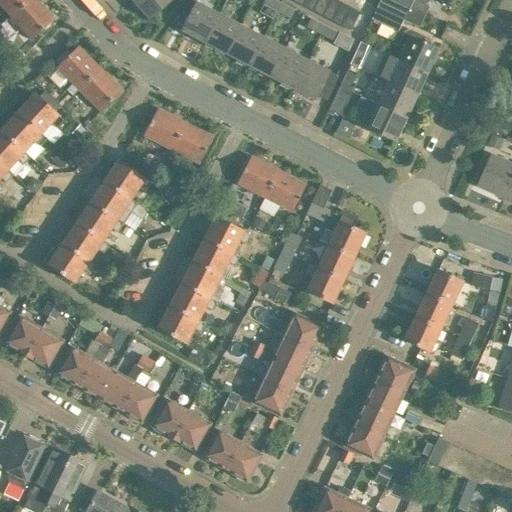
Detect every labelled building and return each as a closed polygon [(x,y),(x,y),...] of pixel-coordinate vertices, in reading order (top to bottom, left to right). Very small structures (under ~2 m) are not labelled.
[(0,0),(0,4),(10,16),(28,0),(0,0)] [(36,0),(28,0),(10,16),(31,39),(54,19),(36,0)] [(133,0),(132,1),(149,20),(171,0),(133,0)] [(263,0),(261,5),(276,13),(281,3),(275,0),(263,0)] [(304,0),(302,6),(311,11),(317,0),(304,0)] [(317,0),(311,11),(321,16),(329,0),(317,0)] [(329,0),(321,16),(331,21),(340,2),(335,0),(329,0)] [(390,0),(379,0),(376,8),(404,20),(409,9),(390,0)] [(390,0),(409,9),(412,0),(390,0)] [(181,31),(204,43),(219,15),(196,2),(181,31)] [(331,21),(340,26),(350,7),(340,2),(331,21)] [(281,3),(276,13),(290,20),(295,10),(281,3)] [(350,7),(340,26),(350,31),(360,12),(350,7)] [(404,20),(376,8),(371,20),(398,33),(404,20)] [(204,43),(226,54),(241,26),(219,15),(204,43)] [(306,28),(320,35),(325,26),(310,18),(306,28)] [(226,54),(248,66),(263,37),(241,26),(226,54)] [(325,26),(320,35),(334,43),(339,33),(325,26)] [(393,42),(387,55),(427,73),(438,50),(424,43),(427,36),(411,29),(409,32),(406,30),(399,45),(393,42)] [(342,34),(336,46),(347,51),(353,40),(342,34)] [(248,66),(270,77),(285,49),(263,37),(248,66)] [(349,65),(358,70),(370,47),(360,42),(349,65)] [(56,68),(78,90),(100,69),(78,46),(56,68)] [(270,77),(292,89),(307,60),(285,49),(270,77)] [(377,77),(386,82),(417,96),(427,73),(387,55),(377,77)] [(307,60),(292,89),(314,100),(329,72),(307,60)] [(100,69),(78,90),(100,112),(122,91),(100,69)] [(348,70),(341,84),(349,88),(356,74),(348,70)] [(386,82),(376,104),(406,118),(417,96),(386,82)] [(352,89),(349,88),(341,84),(328,110),(340,116),(352,89)] [(34,94),(18,112),(41,134),(51,124),(56,128),(63,121),(34,94)] [(406,118),(376,104),(360,97),(355,107),(362,110),(367,124),(365,127),(395,141),(406,118)] [(511,101),(500,124),(511,129),(511,101)] [(143,136),(171,150),(185,123),(157,109),(143,136)] [(18,112),(1,130),(24,152),(34,142),(40,147),(47,139),(41,134),(18,112)] [(185,123),(171,150),(198,164),(212,137),(185,123)] [(81,129),(73,137),(86,149),(94,141),(81,129)] [(1,130),(0,130),(0,163),(8,170),(17,160),(23,165),(30,157),(24,152),(1,130)] [(491,135),(486,146),(498,151),(503,140),(491,135)] [(69,159),(79,168),(85,158),(77,150),(69,159)] [(148,167),(159,173),(166,158),(155,153),(148,167)] [(475,186),(504,199),(511,182),(511,163),(490,154),(475,186)] [(67,173),(74,172),(78,168),(65,157),(58,165),(67,173)] [(117,160),(104,181),(131,199),(138,188),(144,192),(148,186),(156,192),(164,181),(129,157),(124,165),(117,160)] [(236,184),(264,198),(278,171),(250,157),(236,184)] [(0,163),(0,178),(1,178),(6,183),(13,175),(8,170),(0,163)] [(159,173),(170,179),(174,172),(163,166),(159,173)] [(278,171),(264,198),(292,212),(306,185),(278,171)] [(35,194),(42,183),(32,177),(25,188),(35,194)] [(104,181),(90,201),(123,224),(131,212),(142,219),(148,210),(131,199),(104,181)] [(230,212),(235,202),(225,196),(220,207),(230,212)] [(90,201),(76,222),(103,240),(111,229),(117,233),(123,224),(90,201)] [(306,215),(325,223),(330,211),(312,202),(306,215)] [(258,216),(253,225),(266,232),(270,222),(258,216)] [(215,217),(203,239),(232,254),(239,241),(245,245),(250,235),(215,217)] [(339,221),(328,244),(354,257),(365,233),(339,221)] [(76,222),(62,243),(89,261),(97,249),(103,253),(108,244),(103,240),(76,222)] [(290,232),(281,251),(293,257),(301,238),(290,232)] [(203,239),(192,261),(221,276),(227,263),(235,267),(240,257),(232,254),(203,239)] [(89,261),(62,243),(47,265),(74,283),(83,270),(89,274),(95,265),(89,261)] [(328,244),(317,268),(343,280),(354,257),(328,244)] [(293,257),(281,251),(273,268),(285,274),(293,257)] [(274,259),(267,256),(261,267),(268,271),(274,259)] [(192,261),(181,283),(209,298),(216,285),(223,289),(224,285),(239,293),(234,303),(243,307),(251,292),(227,279),(221,276),(192,261)] [(343,280),(317,268),(306,291),(332,304),(343,280)] [(268,273),(260,269),(252,284),(260,288),(268,273)] [(436,269),(425,293),(452,305),(463,282),(436,269)] [(3,272),(0,277),(0,279),(6,283),(10,276),(3,272)] [(469,286),(489,290),(493,277),(472,273),(469,286)] [(181,283),(169,305),(198,320),(204,308),(211,311),(216,301),(209,298),(181,283)] [(101,301),(111,306),(112,307),(119,293),(118,292),(108,287),(101,301)] [(274,299),(285,305),(290,293),(279,288),(274,299)] [(425,293),(414,316),(441,329),(452,305),(425,293)] [(40,312),(48,317),(55,306),(46,301),(40,312)] [(0,306),(0,329),(10,313),(0,306)] [(55,306),(48,317),(56,321),(61,310),(55,306)] [(205,323),(169,306),(157,329),(186,343),(193,330),(200,333),(205,323)] [(294,314),(283,336),(311,349),(321,327),(294,314)] [(441,329),(414,316),(403,340),(430,352),(441,329)] [(18,351),(26,355),(41,329),(19,317),(5,342),(19,350),(18,351)] [(466,319),(458,337),(470,342),(478,324),(466,319)] [(113,372),(101,364),(114,341),(113,340),(118,331),(119,329),(112,325),(111,327),(105,336),(101,345),(77,386),(99,398),(114,372),(113,372)] [(41,329),(26,355),(34,360),(35,359),(49,366),(63,341),(41,329)] [(101,345),(105,336),(98,332),(85,356),(71,348),(56,374),(77,386),(101,345)] [(283,336),(273,359),(300,371),(311,349),(283,336)] [(470,342),(458,337),(449,355),(462,360),(470,342)] [(254,341),(250,349),(263,354),(266,347),(254,341)] [(187,359),(207,369),(212,359),(192,349),(187,359)] [(263,354),(250,349),(247,355),(260,361),(263,354)] [(143,369),(148,360),(140,356),(136,365),(134,364),(126,379),(114,372),(99,398),(120,410),(143,369)] [(386,357),(375,379),(403,392),(413,370),(386,357)] [(273,359),(263,381),(290,393),(300,371),(273,359)] [(148,360),(143,369),(150,373),(155,364),(148,360)] [(423,378),(434,383),(439,371),(428,366),(423,378)] [(478,371),(474,379),(485,384),(488,375),(478,371)] [(149,379),(140,375),(120,410),(142,422),(157,396),(143,388),(149,379)] [(375,379),(365,401),(392,414),(403,392),(375,379)] [(511,380),(507,379),(498,408),(511,412),(511,380)] [(290,393),(263,381),(253,403),(280,415),(290,393)] [(187,393),(196,398),(202,387),(192,383),(187,393)] [(202,387),(196,398),(203,402),(208,391),(202,387)] [(223,407),(234,412),(241,396),(230,391),(223,407)] [(165,434),(173,438),(188,412),(166,400),(152,425),(165,432),(165,434)] [(365,401),(354,423),(382,437),(382,436),(391,440),(395,432),(386,427),(392,414),(365,401)] [(445,423),(448,415),(436,410),(433,418),(445,423)] [(188,412),(173,438),(181,443),(182,442),(195,449),(209,424),(188,412)] [(262,430),(268,418),(257,413),(251,424),(262,430)] [(265,425),(274,430),(279,419),(269,415),(265,425)] [(0,444),(9,426),(0,421),(0,444)] [(382,437),(354,423),(344,445),(372,458),(382,437)] [(204,457),(224,469),(240,443),(219,431),(204,457)] [(11,481),(25,488),(45,447),(38,443),(39,440),(30,435),(29,438),(21,434),(4,469),(14,474),(11,481)] [(427,461),(438,466),(449,442),(438,437),(433,447),(428,458),(427,461)] [(438,466),(449,471),(459,447),(449,442),(438,466)] [(240,443),(224,469),(245,481),(261,455),(240,443)] [(433,447),(426,444),(421,454),(428,458),(433,447)] [(24,507),(33,511),(41,511),(63,468),(70,456),(53,447),(24,507)] [(449,471),(459,476),(470,452),(459,447),(449,471)] [(343,449),(338,460),(347,464),(352,453),(343,449)] [(459,476),(470,480),(481,456),(470,452),(459,476)] [(63,468),(41,511),(63,511),(87,464),(70,456),(63,468)] [(470,480),(480,485),(491,461),(481,456),(470,480)] [(480,485),(491,490),(502,466),(491,461),(480,485)] [(386,487),(393,472),(381,466),(373,481),(386,487)] [(491,490),(502,495),(511,471),(511,470),(502,466),(491,490)] [(511,471),(502,495),(511,499),(511,471)] [(399,499),(408,503),(414,490),(404,486),(399,499)] [(313,511),(341,511),(347,499),(324,489),(313,511)] [(414,490),(408,503),(418,507),(422,494),(414,490)] [(126,511),(128,509),(98,492),(86,511),(126,511)] [(347,499),(341,511),(368,511),(369,510),(347,499)]
